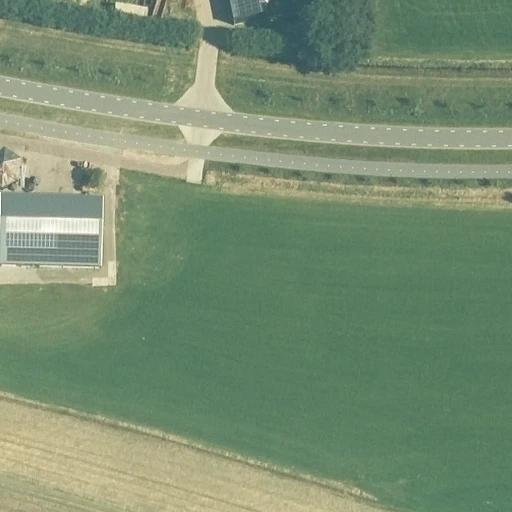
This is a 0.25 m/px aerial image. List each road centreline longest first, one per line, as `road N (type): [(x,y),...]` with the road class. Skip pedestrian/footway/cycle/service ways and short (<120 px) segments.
road 1 (unclassified): [(511,138),(275,127),(0,86)]
road 2 (track): [(0,478),(121,511)]
